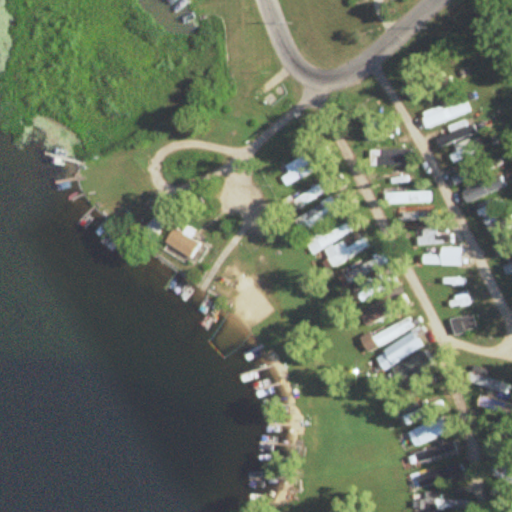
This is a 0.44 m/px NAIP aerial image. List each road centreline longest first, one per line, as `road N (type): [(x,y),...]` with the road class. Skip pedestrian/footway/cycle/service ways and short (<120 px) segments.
road 1 (residential): [(326,79),(367,187),(449,344),(476,485)]
road 2 (residential): [(370,61),(511,327)]
road 3 (residential): [(311,76),(307,97),(239,155),(167,144),(152,166),(155,180)]
road 4 (residential): [(311,76),(326,79),(370,61),(437,0)]
